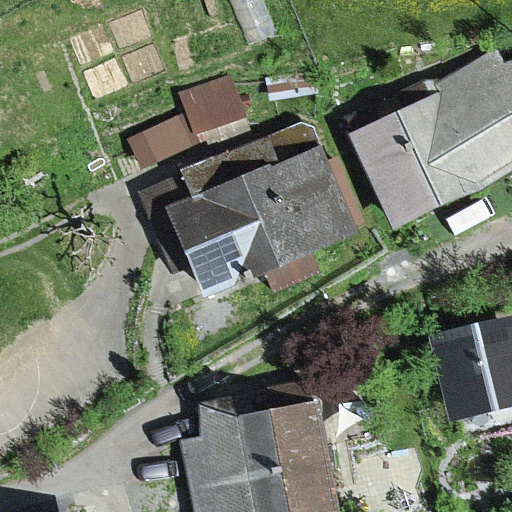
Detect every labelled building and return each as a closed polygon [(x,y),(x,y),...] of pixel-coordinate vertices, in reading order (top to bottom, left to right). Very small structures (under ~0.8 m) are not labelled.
[(439,94),(349,136),(393,231),(483,192),(511,174),(511,60),(505,63),(496,49),(435,86),(439,94)] [(142,175),(206,145),(208,152),(252,136),(230,78),(179,97),(186,116),(127,143),(142,175)] [(301,124),(138,191),(173,275),(189,268),(202,300),(359,236),(316,130),(301,124)] [(511,325),(427,347),(452,445),(511,429),(511,325)] [(201,443),(179,447),(191,511),(338,511),(314,384),(265,393),(269,415),(251,419),(248,400),(195,410),(201,443)]
